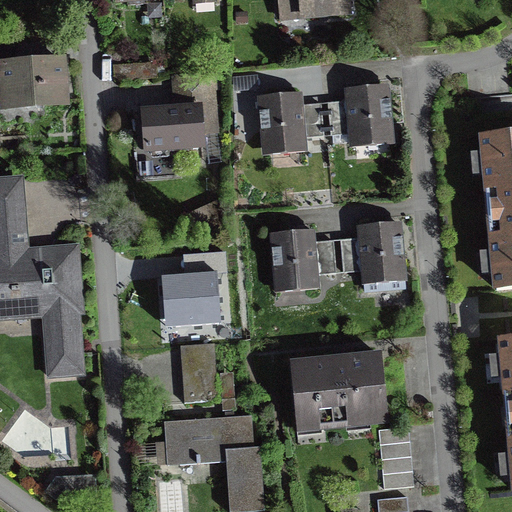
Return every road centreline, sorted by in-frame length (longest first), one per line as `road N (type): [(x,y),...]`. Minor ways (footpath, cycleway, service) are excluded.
road 1 (residential): [(511,44),(423,73),(417,96),(454,511)]
road 2 (residential): [(85,0),(121,511)]
